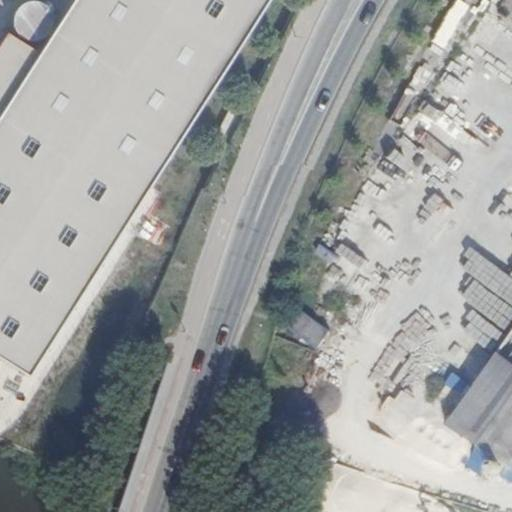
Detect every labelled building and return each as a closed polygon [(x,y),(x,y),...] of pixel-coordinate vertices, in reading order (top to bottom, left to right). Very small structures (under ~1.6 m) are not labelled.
[(260,0),(66,0),(0,103),(0,354),(23,369),(260,0)] [(347,221),(347,225),(364,236),(373,221),(393,224),(399,227),(401,213),(390,212),(398,205),(384,190),(419,195),(434,204),(436,189),(459,167),(472,169),(486,145),(511,121),(511,112),(495,93),(510,79),(502,70),(507,62),(449,54),(347,221)] [(281,328),(314,352),(330,330),(297,306),(281,328)] [(511,336),(498,357),(511,367),(511,336)] [(511,367),(498,357),(461,411),(449,428),(511,470),(511,367)]
